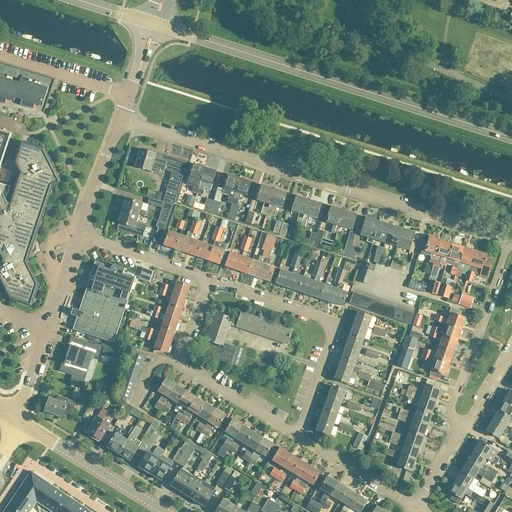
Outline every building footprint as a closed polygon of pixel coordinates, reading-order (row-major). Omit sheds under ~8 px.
[(0,77),(0,103),(5,105),(6,100),(14,102),(15,98),(22,100),(20,105),(33,110),(34,105),(42,107),(48,89),(40,86),(39,88),(28,84),(28,82),(20,79),(19,83),(11,81),(11,83),(0,79),(0,77)] [(25,263),(22,261),(25,251),(30,253),(32,245),(28,244),(31,234),(35,235),(51,186),(52,185),(51,185),(50,182),(51,176),(54,175),(55,175),(43,150),(30,146),(30,147),(29,150),(24,153),(21,152),(21,151),(20,151),(16,164),(21,174),(10,206),(9,206),(9,205),(7,205),(5,201),(6,200),(10,187),(0,183),(0,167),(11,134),(0,130),(0,279),(10,299),(23,303),(23,302),(22,302),(23,299),(29,296),(32,297),(32,298),(37,285),(25,263)] [(156,153),(156,155),(140,150),(135,167),(156,173),(159,172),(160,169),(172,173),(163,202),(173,205),(177,203),(189,163),(156,153)] [(188,185),(193,187),(191,192),(197,194),(205,168),(193,165),(187,183),(188,185)] [(205,168),(197,194),(202,195),(206,183),(212,185),(216,172),(205,168)] [(235,192),(240,179),(228,175),(222,194),(228,196),(226,203),(232,204),(234,198),(235,192)] [(240,179),(235,192),(247,196),(251,183),(240,179)] [(266,216),(274,190),(262,186),(257,201),(264,203),(261,214),(266,216)] [(274,190),(266,216),(271,218),(275,206),(282,208),(287,193),(274,190)] [(301,227),(309,200),(296,196),(292,211),(299,214),(295,225),(301,227)] [(122,211),(139,216),(144,217),(145,214),(143,212),(140,211),(143,204),(126,198),(122,211)] [(163,202),(160,201),(153,199),(149,198),(147,204),(162,209),(163,202)] [(210,214),(213,201),(207,199),(203,212),(210,214)] [(309,200),(301,227),(306,229),(309,217),(317,219),(322,204),(309,200)] [(217,216),(220,203),(213,201),(210,214),(217,216)] [(339,227),(344,211),(331,207),(326,223),(339,227)] [(139,216),(122,211),(118,223),(126,226),(124,233),(142,238),(146,226),(137,223),(139,216)] [(344,211),(339,227),(352,231),(357,215),(344,211)] [(248,212),(244,225),(250,226),(254,214),(248,212)] [(372,244),(373,240),(372,239),(378,222),(366,218),(361,236),(367,238),(366,243),(372,244)] [(191,226),(199,229),(202,222),(194,219),(191,226)] [(175,228),(182,231),(185,223),(178,220),(175,228)] [(222,221),(220,228),(224,229),(227,227),(229,223),(224,221),(222,221)] [(159,244),(166,225),(158,222),(156,227),(158,228),(153,242),(159,244)] [(385,243),(391,226),(378,222),(372,239),(373,240),(385,243)] [(283,224),(279,236),(285,237),(289,226),(283,224)] [(189,233),(192,234),(197,236),(199,229),(191,226),(189,233)] [(391,226),(385,243),(397,247),(403,229),(391,226)] [(224,229),(220,228),(216,227),(213,234),(221,237),(224,229)] [(403,229),(397,247),(409,251),(415,233),(403,229)] [(317,235),(313,246),(320,248),(325,232),(318,230),(317,235)] [(175,250),(180,236),(168,232),(164,246),(175,250)] [(192,234),(189,233),(188,233),(186,238),(180,236),(175,250),(186,253),(191,239),(192,234)] [(308,245),(310,245),(313,246),(317,235),(311,233),(308,245)] [(219,243),(221,237),(213,234),(211,241),(215,242),(219,243)] [(271,254),(273,247),(270,245),(273,237),(266,235),(261,250),(264,251),(267,253),(271,254)] [(249,247),(252,239),(244,237),(241,244),(245,245),(249,247)] [(428,267),(433,268),(441,241),(429,238),(427,244),(423,243),(420,254),(431,257),(428,267)] [(197,257),(202,243),(191,239),(186,253),(197,257)] [(435,276),(437,270),(438,270),(439,265),(445,267),(448,259),(449,259),(453,245),(441,241),(433,268),(430,275),(435,276)] [(226,245),(219,243),(215,242),(213,247),(208,261),(219,265),(224,251),(226,245)] [(208,261),(213,247),(202,243),(197,257),(208,261)] [(247,253),(249,247),(245,245),(241,244),(239,251),(247,253)] [(352,245),(346,244),(343,256),(348,257),(352,245)] [(358,248),(352,245),(348,257),(355,259),(358,248)] [(449,259),(455,261),(453,266),(452,266),(450,274),(455,276),(464,248),(453,245),(449,259)] [(464,248),(455,276),(460,278),(463,270),(469,272),(475,252),(464,248)] [(487,255),(475,252),(469,272),(466,281),(465,285),(469,286),(470,282),(471,282),(473,274),(487,278),(492,262),(485,260),(487,255)] [(236,271),(241,257),(230,253),(225,267),(236,271)] [(292,261),(300,263),(302,257),(295,254),(292,261)] [(241,257),(236,271),(247,274),(252,260),(241,257)] [(265,259),(262,258),(260,257),(258,262),(252,260),(247,274),(258,278),(265,259)] [(271,261),(269,260),(265,259),(258,278),(270,282),(275,268),(269,266),(271,261)] [(298,270),(300,263),(292,261),(290,268),(298,270)] [(314,269),(322,272),(324,264),(317,261),(314,269)] [(72,330),(113,344),(135,278),(123,274),(125,269),(112,265),(112,268),(95,262),(89,280),(90,281),(84,300),(83,299),(79,311),(76,310),(73,312),(76,318),(78,319),(76,327),(74,326),(72,330)] [(376,267),(375,267),(363,262),(361,268),(373,273),(376,267)] [(402,272),(404,265),(392,262),(390,268),(402,272)] [(361,268),(359,275),(371,280),(373,273),(361,268)] [(139,280),(149,283),(153,272),(142,269),(139,280)] [(320,278),(322,272),(314,269),(312,275),(320,278)] [(336,277),(344,279),(346,272),(339,269),(336,277)] [(287,288),(291,274),(280,270),(275,284),(287,288)] [(298,292),(302,278),(291,274),(287,288),(298,292)] [(357,281),(369,286),(371,280),(359,275),(357,281)] [(341,285),(342,285),(344,279),(336,277),(334,283),(338,284),(341,285)] [(302,278),(298,292),(308,295),(313,281),(302,278)] [(313,281),(308,295),(320,299),(324,285),(313,281)] [(426,293),(437,296),(441,284),(430,281),(426,293)] [(173,293),(186,298),(190,287),(176,282),(173,293)] [(408,288),(421,292),(425,294),(427,287),(410,282),(408,288)] [(344,286),(342,285),(341,285),(338,284),(336,289),(331,303),(343,307),(347,293),(342,291),(344,286)] [(438,296),(448,299),(451,287),(441,284),(438,296)] [(324,285),(320,299),(331,303),(336,289),(324,285)] [(167,292),(166,297),(171,299),(169,305),(182,309),(186,298),(173,293),(173,294),(167,292)] [(355,306),(359,295),(353,293),(349,304),(355,306)] [(359,295),(355,306),(360,308),(364,297),(359,295)] [(460,300),(458,304),(469,308),(472,300),(468,298),(465,297),(461,296),(460,300)] [(364,297),(360,308),(366,310),(370,299),(364,297)] [(370,299),(366,310),(371,312),(376,300),(370,299)] [(376,300),(371,312),(377,314),(381,302),(376,300)] [(381,302),(377,314),(382,316),(386,304),(381,302)] [(388,318),(392,306),(386,304),(382,316),(388,318)] [(182,309),(169,305),(165,316),(179,320),(182,309)] [(392,306),(388,318),(394,320),(398,308),(392,306)] [(398,308),(394,320),(399,322),(403,310),(398,308)] [(447,325),(461,330),(465,319),(460,317),(462,312),(451,308),(449,313),(451,314),(449,320),(436,316),(434,321),(447,325)] [(403,310),(399,322),(404,323),(408,312),(403,310)] [(161,314),(153,312),(151,317),(159,320),(161,314)] [(408,312),(404,323),(410,326),(414,314),(408,312)] [(354,324),(368,328),(371,317),(358,313),(354,324)] [(179,320),(165,316),(161,327),(175,331),(179,320)] [(223,349),(226,338),(227,339),(233,323),(222,319),(221,320),(218,319),(209,345),(223,349)] [(239,324),(232,345),(248,349),(250,344),(286,355),(290,339),(239,324)] [(368,328),(354,324),(350,335),(364,340),(368,328)] [(445,331),(440,329),(432,326),(431,328),(428,326),(427,330),(457,341),(461,330),(447,325),(445,331)] [(175,331),(161,327),(159,333),(158,338),(171,343),(175,331)] [(378,336),(380,330),(374,328),(372,334),(378,336)] [(380,330),(378,336),(384,338),(386,332),(380,330)] [(425,335),(441,340),(439,347),(453,352),(457,341),(427,330),(425,335)] [(150,342),(150,341),(152,336),(146,334),(142,332),(140,338),(150,342)] [(364,340),(350,335),(346,346),(360,351),(364,340)] [(150,341),(150,342),(156,344),(154,349),(168,354),(171,343),(158,338),(152,336),(150,341)] [(71,375),(73,376),(71,382),(82,385),(92,356),(98,358),(102,346),(95,344),(94,345),(71,338),(68,346),(69,346),(72,347),(68,358),(70,358),(68,364),(63,362),(60,372),(71,375)] [(360,351),(346,346),(342,357),(356,362),(360,351)] [(418,353),(449,364),(453,352),(439,347),(437,354),(418,347),(417,352),(418,352),(418,353)] [(118,352),(104,348),(101,355),(116,360),(118,352)] [(406,370),(413,352),(402,348),(395,367),(406,370)] [(371,358),(373,352),(367,349),(364,356),(371,358)] [(240,372),(245,353),(235,351),(231,369),(240,372)] [(373,352),(371,358),(377,360),(379,354),(373,352)] [(132,353),(130,359),(143,363),(145,357),(132,353)] [(449,364),(418,353),(417,357),(427,361),(433,364),(431,370),(429,376),(439,379),(441,373),(445,375),(449,364)] [(358,375),(359,372),(359,369),(354,367),(356,362),(342,357),(338,368),(358,375)] [(130,359),(128,365),(141,369),(143,363),(130,359)] [(126,372),(138,377),(139,375),(141,369),(128,365),(126,371),(126,372)] [(357,378),(358,375),(338,368),(334,379),(348,384),(350,378),(356,380),(357,378)] [(138,377),(126,372),(126,373),(123,379),(136,383),(138,377)] [(363,380),(365,374),(359,372),(358,375),(357,378),(363,380)] [(365,374),(363,380),(369,382),(370,380),(371,376),(365,374)] [(120,388),(133,392),(136,383),(123,379),(120,388)] [(161,410),(165,403),(168,398),(176,386),(165,379),(158,392),(163,395),(160,400),(159,399),(155,406),(161,410)] [(370,380),(369,382),(367,387),(377,391),(383,392),(385,385),(370,380)] [(407,392),(436,402),(440,390),(425,385),(423,391),(409,386),(407,392)] [(185,391),(176,386),(168,398),(177,404),(185,391)] [(328,398),(341,403),(345,391),(332,387),(328,398)] [(130,401),(133,392),(120,388),(117,397),(130,401)] [(417,408),(432,414),(436,402),(407,392),(402,390),(400,395),(419,402),(417,408)] [(180,412),(185,415),(195,397),(185,391),(177,404),(183,407),(180,412)] [(49,398),(44,412),(62,418),(64,413),(71,416),(76,402),(57,396),(56,401),(49,398)] [(185,415),(191,418),(194,414),(198,416),(205,403),(195,397),(185,415)] [(324,409),(337,414),(341,403),(328,398),(324,409)] [(352,410),(354,404),(348,402),(346,408),(352,410)] [(511,405),(505,402),(499,412),(511,419),(511,418),(511,405)] [(89,419),(97,407),(92,403),(84,416),(89,419)] [(171,406),(165,403),(161,410),(167,413),(171,406)] [(205,403),(198,416),(208,422),(216,410),(205,403)] [(354,404),(352,410),(358,413),(361,406),(354,404)] [(127,405),(119,418),(125,422),(133,408),(127,405)] [(97,407),(89,419),(89,420),(84,429),(89,432),(88,433),(93,436),(91,438),(99,442),(109,425),(102,421),(107,412),(97,407)] [(432,414),(417,408),(415,415),(397,408),(395,413),(399,415),(428,425),(432,414)] [(320,420),(333,425),(337,414),(324,409),(320,420)] [(218,428),(226,416),(216,410),(208,422),(205,427),(201,434),(195,443),(202,447),(203,444),(202,443),(206,437),(207,437),(211,431),(211,430),(213,426),(218,428)] [(185,415),(180,412),(179,411),(175,418),(174,420),(180,423),(180,421),(185,415)] [(511,419),(499,412),(493,422),(505,430),(511,419)] [(191,419),(191,418),(185,415),(180,421),(187,425),(191,419)] [(409,431),(424,437),(428,425),(399,415),(397,420),(411,425),(409,431)] [(235,439),(243,426),(232,420),(225,433),(235,439)] [(333,425),(320,420),(316,431),(330,436),(333,425)] [(505,430),(493,422),(487,432),(499,440),(505,430)] [(205,427),(200,424),(199,423),(195,430),(201,434),(205,427)] [(345,432),(347,426),(340,424),(338,430),(345,432)] [(150,426),(141,442),(146,445),(153,434),(156,429),(150,426)] [(243,426),(235,439),(245,445),(253,432),(243,426)] [(347,426),(345,432),(351,434),(353,428),(347,426)] [(139,434),(133,431),(127,441),(119,455),(130,462),(139,448),(133,444),(139,434)] [(391,438),(420,448),(424,437),(409,431),(407,438),(392,433),(391,438)] [(255,451),(256,450),(263,438),(253,432),(245,445),(255,451)] [(107,448),(119,455),(127,441),(116,434),(107,448)] [(158,437),(153,434),(146,445),(152,448),(158,437)] [(362,451),(367,437),(358,434),(353,447),(362,451)] [(252,456),(258,459),(261,455),(265,457),(273,444),(263,438),(256,450),(255,451),(252,456)] [(401,454),(416,460),(420,448),(391,438),(389,443),(403,448),(401,454)] [(172,461),(178,464),(191,443),(187,440),(181,450),(179,449),(172,461)] [(222,447),(228,450),(232,443),(226,440),(222,447)] [(496,465),(499,460),(494,457),(497,451),(492,448),(491,449),(480,442),(474,452),(486,459),(496,465)] [(184,468),(197,446),(191,443),(178,464),(184,468)] [(234,454),(238,447),(232,443),(228,450),(234,454)] [(147,452),(139,467),(150,474),(161,456),(164,452),(157,447),(152,455),(147,452)] [(282,467),(290,455),(280,449),(272,461),(282,467)] [(416,460),(401,454),(387,449),(385,455),(399,460),(396,467),(412,472),(416,460)] [(207,452),(200,463),(206,467),(212,456),(207,452)] [(248,463),(252,456),(246,452),(242,459),(248,463)] [(487,467),(482,464),(486,459),(474,452),(468,462),(485,473),(494,478),(498,472),(488,466),(487,467)] [(290,455),(282,467),(292,473),(300,461),(290,455)] [(161,456),(150,474),(162,481),(171,467),(173,463),(161,456)] [(248,463),(252,465),(254,466),(258,459),(252,456),(248,463)] [(302,479),(310,467),(300,461),(292,473),(302,479)] [(494,478),(485,473),(468,462),(462,472),(474,479),(477,474),(482,478),(491,484),(494,478)] [(299,484),(296,491),(301,494),(308,483),(313,485),(320,473),(310,467),(302,479),(299,484)] [(276,479),(280,472),(274,468),(270,475),(276,479)] [(179,473),(170,486),(174,489),(173,490),(180,495),(181,493),(182,493),(190,479),(192,476),(181,469),(179,473)] [(223,489),(227,492),(230,493),(241,475),(234,471),(223,489)] [(31,472),(25,480),(43,492),(48,484),(31,472)] [(216,485),(217,485),(222,488),(230,476),(223,472),(216,485)] [(280,472),(276,479),(282,482),(286,476),(280,472)] [(472,492),(482,498),(485,492),(476,486),(478,482),(474,479),(462,472),(456,482),(472,492)] [(190,479),(182,493),(193,500),(202,486),(204,482),(193,475),(192,476),(190,479)] [(326,501),(330,495),(337,483),(327,477),(320,489),(325,493),(320,500),(325,503),(326,501)] [(506,478),(503,484),(508,487),(511,481),(508,480),(506,478)] [(36,502),(43,492),(25,480),(17,492),(35,504),(36,502)] [(296,491),(299,484),(294,481),(289,487),(296,491)] [(202,486),(193,500),(205,507),(213,493),(215,489),(204,482),(202,486)] [(482,498),(472,492),(456,482),(450,492),(453,494),(450,500),(458,505),(464,494),(483,506),(480,511),(482,511),(488,511),(493,505),(482,498)] [(256,497),(263,486),(257,483),(250,494),(256,497)] [(330,495),(330,496),(340,502),(347,489),(337,483),(330,495)] [(502,483),(499,489),(505,492),(508,487),(503,484),(502,483)] [(51,511),(56,511),(67,497),(48,484),(43,492),(36,502),(51,511)] [(341,510),(343,511),(347,511),(357,495),(347,489),(340,502),(345,505),(341,510)] [(29,511),(35,504),(17,492),(8,506),(16,511),(29,511)] [(347,511),(354,511),(355,511),(357,511),(361,511),(368,501),(357,495),(347,511)] [(74,511),(79,505),(67,497),(56,511),(74,511)] [(261,511),(262,511),(261,511),(268,511),(274,503),(275,501),(271,499),(270,500),(268,499),(261,511)] [(230,511),(234,507),(223,500),(215,511),(230,511)] [(319,511),(323,507),(325,503),(320,500),(318,504),(316,507),(309,503),(305,509),(311,511),(319,511)] [(326,501),(325,503),(323,507),(328,510),(332,504),(326,501)] [(247,511),(257,511),(260,508),(253,503),(247,511)] [(274,503),(268,511),(276,511),(280,506),(276,504),(274,503)]
